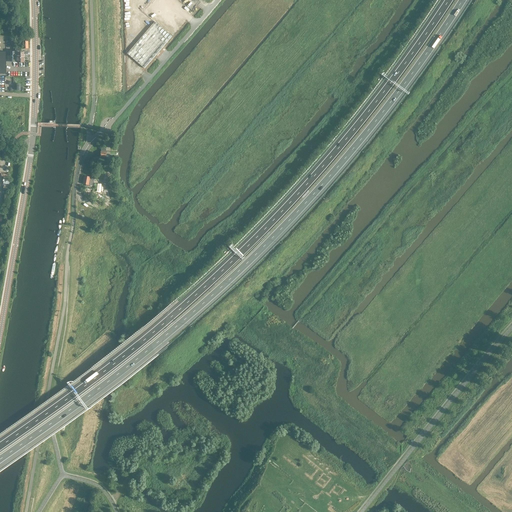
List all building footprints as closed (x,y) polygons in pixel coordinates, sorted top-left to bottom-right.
[(149,24),(168,2),(165,0),(140,0),(132,8),(149,24)] [(137,42),(127,53),(144,68),(155,56),(163,47),(172,36),(155,22),(150,27),(137,42)] [(24,41),(24,39),(19,39),(20,43),(23,43),(23,48),(28,48),(28,41),(24,41)] [(13,59),(13,62),(24,62),(24,53),(17,53),(17,51),(12,51),(12,59),(13,59)] [(92,186),(94,178),(84,176),(82,184),(86,184),(85,185),(88,186),(88,185),(92,186)]
